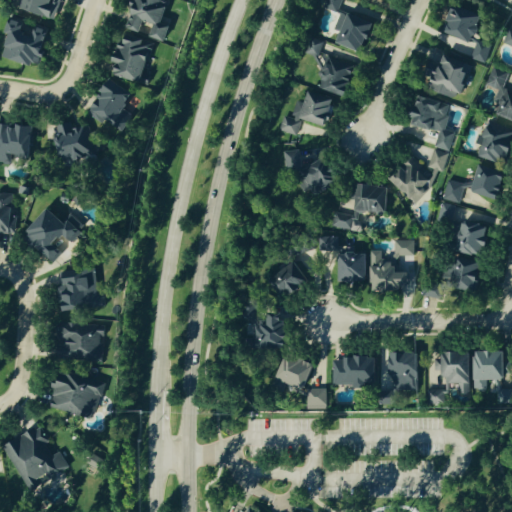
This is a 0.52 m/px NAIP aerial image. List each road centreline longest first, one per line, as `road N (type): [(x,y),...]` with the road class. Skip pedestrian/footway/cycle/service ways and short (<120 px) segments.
road 1 (secondary): [(187,511),(195,314),(206,245),(275,0)]
road 2 (secondary): [(239,0),(208,88),(171,244),(156,394)]
road 3 (residential): [(511,319),(324,322)]
road 4 (residential): [(0,90),(57,91),(96,0)]
road 5 (residential): [(0,403),(10,401),(22,378),(26,340),(24,289),(0,271)]
road 6 (residential): [(421,0),(362,140)]
